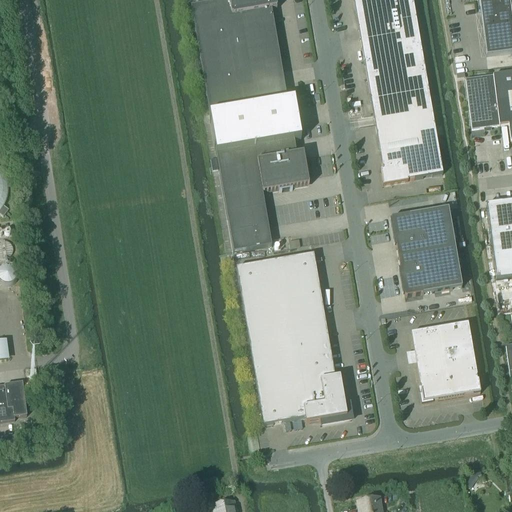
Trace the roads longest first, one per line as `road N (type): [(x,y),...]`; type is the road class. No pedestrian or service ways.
road 1 (unclassified): [(317,0),(392,442)]
road 2 (unclassified): [(267,463),(392,442)]
road 3 (unclassified): [(392,442),(511,421)]
